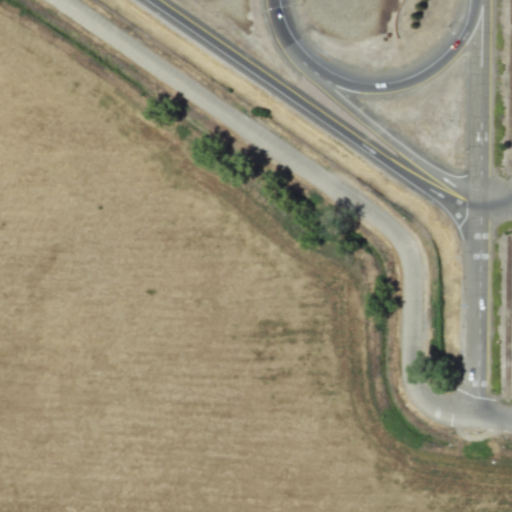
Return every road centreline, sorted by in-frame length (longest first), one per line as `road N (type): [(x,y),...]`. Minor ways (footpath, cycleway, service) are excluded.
road 1 (tertiary): [(62,0),(390,226),(413,275),(419,394),(451,417),(511,419)]
road 2 (motorway): [(150,0),(390,168),(479,213)]
road 3 (motorway): [(475,0),(467,31),(444,63),(415,79),(374,86),(303,63),(281,33),(274,0)]
road 4 (motorway): [(479,193),(451,186),(398,150),(303,63)]
road 5 (residential): [(479,213),(477,421)]
